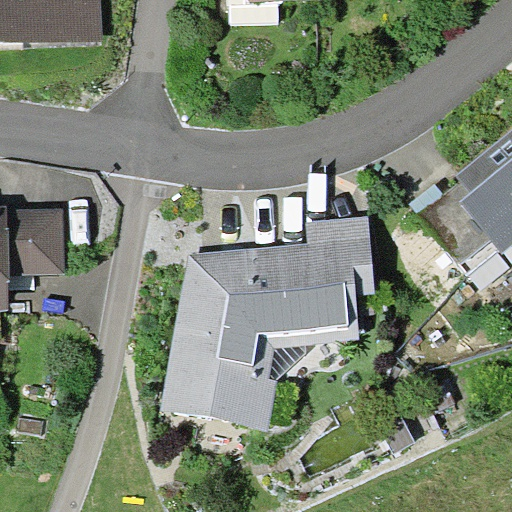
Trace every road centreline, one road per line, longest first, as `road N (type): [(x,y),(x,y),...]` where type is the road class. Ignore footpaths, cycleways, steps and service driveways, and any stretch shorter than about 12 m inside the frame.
road 1 (residential): [(132,164),(229,183),(341,166),(416,127),(511,47)]
road 2 (residential): [(132,164),(116,317),(92,413)]
road 3 (residential): [(132,164),(150,0)]
road 4 (residential): [(0,144),(132,164)]
